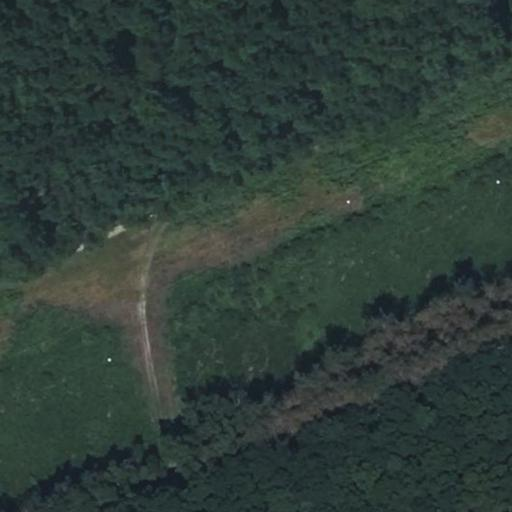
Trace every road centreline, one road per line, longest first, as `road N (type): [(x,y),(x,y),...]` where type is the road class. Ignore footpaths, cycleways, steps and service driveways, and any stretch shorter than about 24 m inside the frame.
road 1 (track): [(511,53),(123,222)]
road 2 (track): [(123,222),(199,511)]
road 3 (track): [(123,222),(0,276)]
